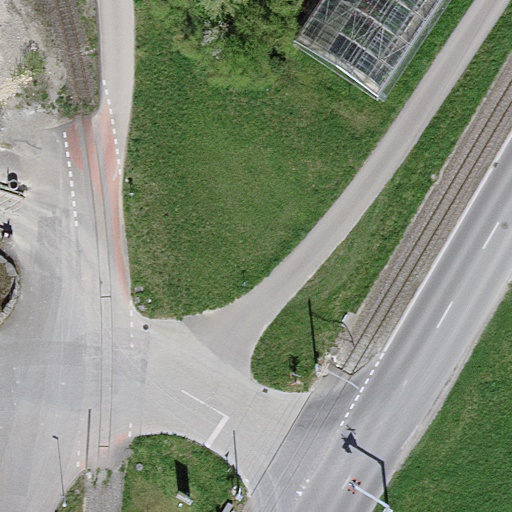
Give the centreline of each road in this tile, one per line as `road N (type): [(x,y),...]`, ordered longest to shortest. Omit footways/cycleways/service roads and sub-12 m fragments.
road 1 (residential): [(176,387),(306,259),(490,0)]
road 2 (residential): [(94,345),(73,314),(55,209),(112,122),(114,0)]
road 3 (secondary): [(344,484),(511,199)]
road 4 (residential): [(176,387),(344,484)]
road 5 (residential): [(23,511),(79,398),(94,345)]
